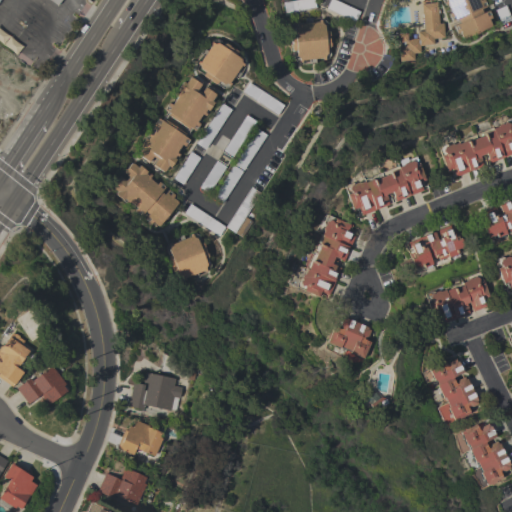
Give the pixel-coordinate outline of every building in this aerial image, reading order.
[(292,0),(313,0),(314,7),(283,13),(282,2),(292,0)] [(334,0),(359,11),(354,21),(325,8),(329,0),(334,0)] [(482,0),(485,6),(480,8),(482,12),(487,10),(490,17),(488,19),(491,25),(480,30),(481,32),(473,35),(472,34),(462,38),(459,32),(456,33),(452,26),(458,23),(456,19),(451,21),(447,14),(451,12),(447,3),(444,5),(441,0),(482,0)] [(423,30),(420,3),(436,2),(437,9),(438,9),(438,13),(437,13),(438,23),(442,23),(444,37),(433,38),(433,44),(419,45),(419,52),(413,53),(413,60),(399,61),(397,47),(403,46),(402,42),(397,42),(396,33),(405,32),(406,39),(417,38),(416,31),(423,30)] [(511,19),(501,24),(495,9),(504,5),(511,19)] [(329,55),(328,56),(314,57),(315,60),(308,61),(308,58),(300,59),(301,61),(296,62),(292,59),(292,51),(290,51),(289,26),(292,22),(304,21),(303,18),(310,17),(310,20),(322,19),(327,22),(329,55)] [(21,45),(0,30),(0,43),(15,53),(21,45)] [(242,57),(243,62),(240,66),(238,65),(227,82),(228,83),(226,87),(221,88),(194,69),(194,64),(200,55),(198,54),(201,48),(204,50),(210,40),(215,39),(242,57)] [(181,81),(183,83),(187,76),(195,82),(196,80),(199,83),(195,89),(199,92),(203,85),(207,88),(206,89),(214,94),(209,101),(212,103),(206,111),(204,109),(203,112),(205,113),(203,116),(200,114),(195,122),(198,124),(193,131),(188,127),(186,129),(166,115),(167,113),(161,109),(166,102),(169,104),(175,96),(172,94),(173,92),(175,93),(177,91),(175,90),(181,81)] [(247,82),(283,105),(276,114),(241,92),(247,82)] [(203,149),(194,143),(220,103),(229,109),(203,149)] [(245,115),(254,121),(231,156),(222,150),(245,115)] [(183,146),(180,144),(174,152),(177,154),(176,157),(174,155),(172,158),(174,159),(168,167),(166,166),(162,172),(154,167),(153,168),(150,166),(154,159),(150,156),(145,163),(142,160),(143,159),(135,154),(139,147),(137,146),(143,138),(145,139),(146,136),(144,135),(146,133),(149,135),(154,127),(151,125),(155,118),(161,122),(162,120),(183,134),(182,136),(187,139),(183,146)] [(489,127),(490,128),(499,125),(501,121),(509,118),(511,126),(511,153),(488,162),(484,153),(477,155),(481,166),(454,176),(452,170),(446,172),(436,147),(443,144),(446,145),(450,144),(452,145),(456,143),(455,141),(489,127)] [(256,128),(265,134),(242,170),(233,164),(256,128)] [(181,184),(172,178),(189,151),(198,157),(181,184)] [(396,166),(396,167),(406,163),(405,161),(407,159),(414,156),(424,181),(419,183),(422,190),(394,201),(390,192),(383,194),(387,204),(360,215),(357,209),(351,211),(341,185),(349,182),(352,184),(356,182),(357,183),(362,181),(361,179),(396,166)] [(207,192),(198,186),(215,160),(224,166),(207,192)] [(149,175),(147,178),(154,184),(157,181),(163,186),(159,192),(162,194),(166,190),(173,195),(170,198),(176,202),(169,211),(170,211),(164,219),(163,218),(156,227),(150,222),(148,224),(142,219),(146,214),(142,211),(138,215),(132,210),(134,207),(127,201),(125,204),(123,202),(123,201),(121,199),(120,200),(112,194),(115,191),(109,187),(117,176),(122,180),(126,176),(119,171),(122,168),(123,169),(129,162),(135,167),(137,165),(149,175)] [(221,202),(212,196),(232,165),(241,171),(221,202)] [(234,232),(225,226),(250,187),(259,193),(234,232)] [(511,228),(505,232),(505,234),(497,237),(495,233),(487,237),(481,221),(485,219),(482,211),(494,206),(497,214),(501,213),(498,205),(511,199),(511,228)] [(224,226),(218,235),(182,213),(188,203),(224,226)] [(342,260),(333,256),(330,263),(339,267),(327,294),(321,292),(319,296),(318,296),(317,297),(300,289),(300,288),(295,286),(298,279),(299,278),(319,234),(320,234),(322,230),(321,228),(323,224),(322,223),(326,214),(350,226),(348,230),(354,233),(342,260)] [(449,225),(454,236),(455,236),(456,238),(459,237),(463,247),(455,250),(456,254),(448,257),(447,256),(438,260),(436,255),(429,258),(431,264),(422,267),(420,264),(413,267),(408,254),(410,253),(406,242),(434,231),(437,241),(440,240),(436,230),(449,225)] [(165,256),(166,256),(163,248),(165,244),(169,242),(170,243),(176,241),(175,237),(181,234),(183,238),(189,236),(188,235),(193,233),(197,235),(200,242),(202,242),(210,266),(204,268),(205,271),(203,272),(202,270),(196,273),(196,274),(192,276),(191,274),(183,278),(184,279),(181,280),(181,279),(179,280),(175,279),(172,271),(170,271),(165,256)] [(511,288),(510,289),(508,283),(502,285),(493,259),(500,256),(503,258),(507,256),(508,257),(511,255),(511,288)] [(477,272),(485,292),(487,292),(488,296),(482,298),(485,306),(471,311),(467,302),(464,303),(467,313),(440,323),(437,315),(431,317),(422,294),(430,291),(432,292),(436,291),(438,291),(442,290),(442,288),(459,281),(460,282),(464,281),(463,277),(477,272)] [(349,352),(350,350),(339,345),(338,348),(325,342),(332,326),(338,329),(341,328),(340,327),(338,323),(341,318),(344,319),(344,318),(367,327),(366,329),(369,330),(366,336),(362,338),(369,341),(366,348),(367,349),(365,354),(364,354),(362,358),(349,352)] [(15,368),(21,372),(13,384),(12,384),(11,386),(0,378),(0,345),(1,346),(5,339),(10,342),(15,335),(22,340),(18,345),(27,351),(15,368)] [(426,367),(441,359),(444,365),(446,366),(447,361),(453,358),(455,361),(456,360),(462,372),(451,377),(453,383),(455,383),(456,379),(462,376),(464,379),(466,378),(478,402),(470,406),(466,405),(465,406),(468,413),(452,421),(446,408),(448,407),(443,396),(441,397),(434,385),(436,384),(434,379),(432,380),(426,367)] [(66,388),(64,390),(65,391),(47,404),(40,394),(27,404),(15,388),(29,377),(31,380),(49,366),(66,388)] [(174,410),(169,409),(169,411),(143,405),(142,409),(126,406),(132,382),(143,385),(142,390),(145,391),(147,383),(142,382),(144,372),(174,378),(172,385),(181,387),(178,397),(177,397),(174,410)] [(377,399),(378,399),(384,399),(387,403),(372,414),(367,407),(368,406),(362,396),(371,390),(377,399)] [(163,442),(157,456),(153,455),(153,456),(134,448),(131,454),(115,447),(123,429),(125,430),(127,425),(131,427),(134,420),(160,432),(158,437),(161,438),(159,441),(163,442)] [(458,431),(474,423),(477,430),(478,430),(479,426),(486,423),(487,425),(489,424),(494,436),(483,441),(486,447),(487,448),(488,444),(495,441),(496,443),(499,442),(509,463),(507,465),(508,468),(503,471),(498,470),(498,471),(501,477),(485,485),(479,472),(480,471),(475,461),(473,462),(467,449),(469,448),(466,443),(465,444),(458,431)] [(10,463),(11,464),(12,462),(28,472),(27,474),(31,477),(29,480),(36,484),(25,502),(24,501),(20,509),(15,506),(14,508),(12,507),(9,510),(0,504),(0,492),(8,480),(1,476),(10,463)] [(135,504),(113,495),(112,498),(96,491),(104,473),(118,479),(123,467),(144,477),(142,482),(144,483),(135,504)]
